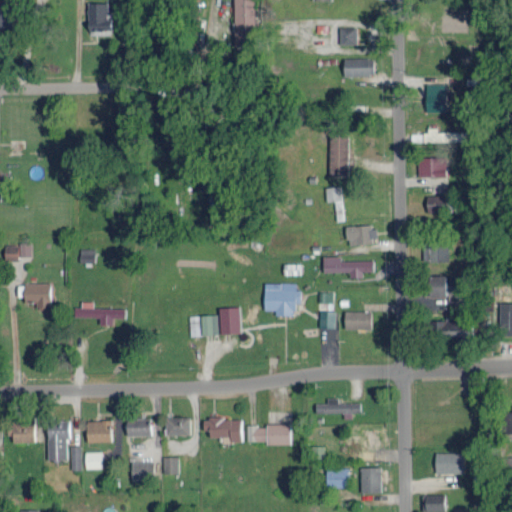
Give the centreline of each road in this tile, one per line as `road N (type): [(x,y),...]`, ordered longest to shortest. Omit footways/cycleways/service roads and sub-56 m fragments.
road 1 (residential): [(511,364),(0,388)]
road 2 (residential): [(405,511),(394,0)]
